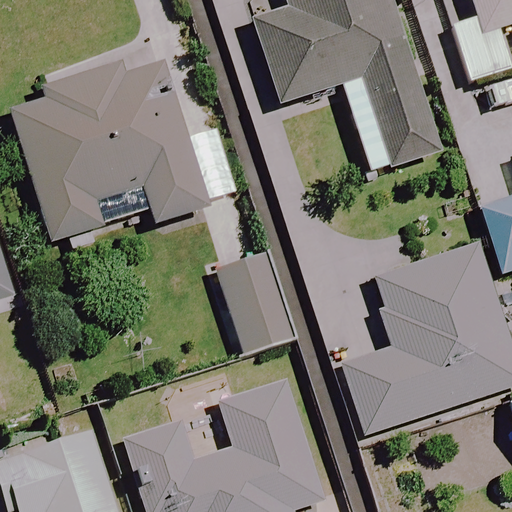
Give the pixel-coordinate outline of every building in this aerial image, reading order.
[(280,0),(286,15),(249,28),(278,113),(337,94),(367,183),(438,160),(384,0),(280,0)] [(466,89),(486,83),(496,119),(511,114),(511,0),(467,0),(468,2),(474,26),(450,33),(466,89)] [(185,153),(155,59),(40,95),(44,106),(7,118),(49,249),(146,217),(151,232),(232,206),(212,144),(185,153)] [(511,205),(478,217),(500,283),(511,279),(511,205)] [(0,313),(19,311),(0,252),(0,313)] [(511,396),(511,379),(474,254),(370,285),(391,356),(339,372),(361,442),(511,396)] [(294,348),(264,261),(212,279),(241,365),(294,348)] [(163,431),(122,446),(144,511),(312,511),(321,509),(280,388),(217,410),(231,452),(196,464),(188,441),(169,448),(163,431)] [(116,511),(92,440),(0,471),(0,511),(116,511)]
